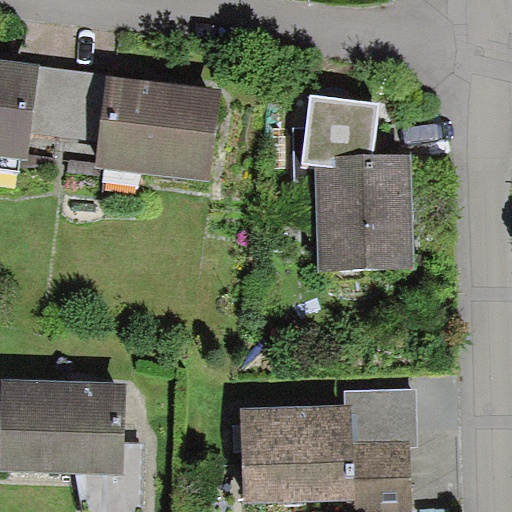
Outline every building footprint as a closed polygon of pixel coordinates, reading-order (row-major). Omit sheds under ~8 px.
[(25,83),(0,80),(0,160),(18,163),(22,133),(61,137),(67,82),(26,77),(25,83)] [(109,88),(68,83),(61,137),(100,143),(97,173),(201,188),(211,109),(109,96),(109,88)] [(301,170),(319,172),(320,275),(415,274),(413,164),(371,164),(379,111),(313,103),(301,170)] [(129,373),(0,370),(0,473),(127,476),(129,373)] [(356,404),(242,409),(246,505),(355,501),(355,511),(411,511),(408,425),(357,427),(356,404)]
